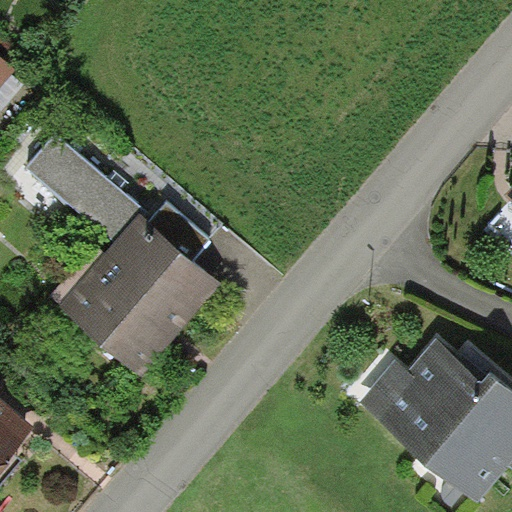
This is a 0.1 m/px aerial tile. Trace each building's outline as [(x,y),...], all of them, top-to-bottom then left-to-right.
[(0,57),(0,89),(16,71),(0,57)] [(148,223),(154,215),(56,135),(29,167),(115,241),(138,214),(148,223)] [(154,215),(148,223),(193,261),(212,240),(168,201),(154,215)] [(148,223),(138,214),(115,241),(57,305),(138,375),(176,331),(218,283),(193,261),(148,223)] [(511,390),(439,332),(409,369),(396,360),(361,403),(479,503),(511,463),(511,390)] [(0,466),(35,426),(0,395),(0,389),(2,387),(0,384),(0,466)]
